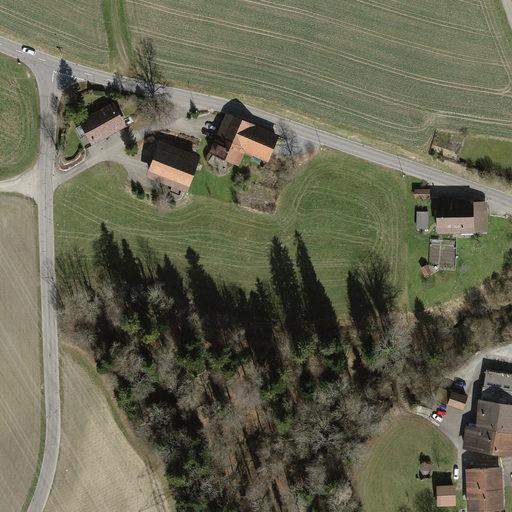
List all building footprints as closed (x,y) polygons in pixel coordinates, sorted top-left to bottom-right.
[(114,102),(78,122),(91,145),(127,125),(114,102)] [(226,114),(210,155),(239,166),(244,152),(267,162),(278,135),(226,114)] [(160,141),(147,175),(188,191),(201,157),(160,141)] [(414,188),(414,198),(430,198),(430,188),(414,188)] [(439,219),(439,236),(490,235),(489,204),(476,204),(476,201),(436,202),(436,219),(439,219)] [(428,211),(415,211),(416,230),(428,229),(428,211)] [(430,267),(422,271),(428,280),(435,275),(430,267)] [(511,374),(486,371),(482,400),(511,404),(511,374)] [(467,397),(444,389),(440,401),(463,409),(467,397)] [(414,409),(430,414),(434,404),(418,399),(414,409)] [(511,404),(482,400),(480,400),(478,414),(481,414),(479,429),(468,427),(465,448),(511,454),(511,450),(511,404)] [(503,468),(467,469),(468,511),(505,511),(503,468)] [(456,486),(437,487),(438,506),(457,506),(456,486)]
